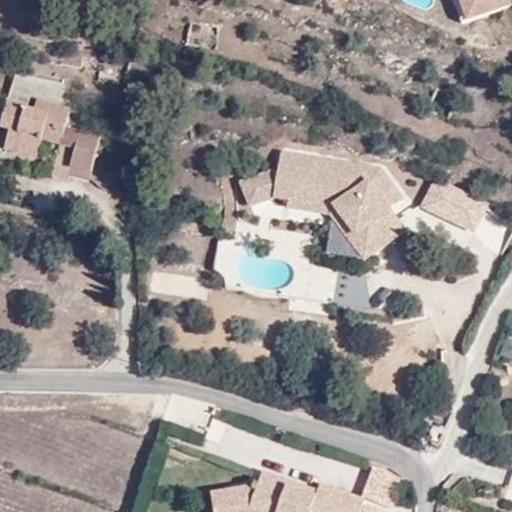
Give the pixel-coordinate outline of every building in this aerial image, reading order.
[(461,0),(469,21),(511,5),(511,2),(511,0),(461,0)] [(15,73),(3,123),(2,129),(11,131),(6,150),(39,158),(43,142),(61,146),(53,176),(71,181),(72,176),(91,181),(102,132),(82,127),(82,130),(67,127),(72,108),(60,106),(65,84),(15,73)] [(381,166),(293,152),(282,151),(280,165),(240,183),(249,208),(275,200),(290,202),(289,210),(332,215),(365,263),(409,232),(392,207),(404,198),(381,166)] [(98,397),(88,395),(85,416),(95,417),(98,397)] [(258,488),(270,493),(273,483),(261,479),(258,488)] [(245,493),(208,500),(210,511),(343,511),(347,503),(318,492),(316,499),(273,483),(270,493),(258,488),(254,496),(245,493)] [(361,511),(362,509),(347,503),(343,511),(361,511)]
